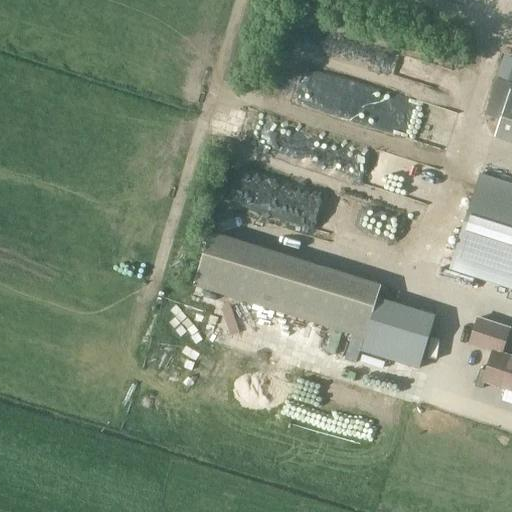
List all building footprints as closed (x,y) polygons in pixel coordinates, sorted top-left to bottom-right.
[(511,83),(511,59),(505,57),(498,78),(511,83)] [(501,120),(511,86),(511,83),(498,78),(486,115),(501,120)] [(511,184),(481,174),(450,269),(511,289),(511,184)] [(296,317),(313,264),(211,233),(195,286),(296,317)] [(365,338),(361,351),(419,369),(435,316),(377,298),(365,338)] [(487,382),(511,389),(511,356),(501,353),(509,329),(479,318),(470,345),(493,352),(487,372),(480,369),(475,387),(485,390),(487,382)]
